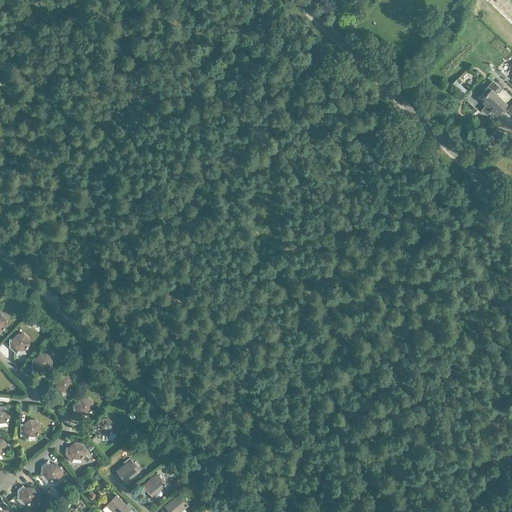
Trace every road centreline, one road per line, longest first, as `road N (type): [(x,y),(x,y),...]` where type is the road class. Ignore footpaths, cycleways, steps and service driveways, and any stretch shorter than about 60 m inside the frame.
road 1 (unknown): [(0,252),(268,511)]
road 2 (unclassified): [(511,210),(296,0)]
road 3 (unknown): [(257,135),(56,303)]
